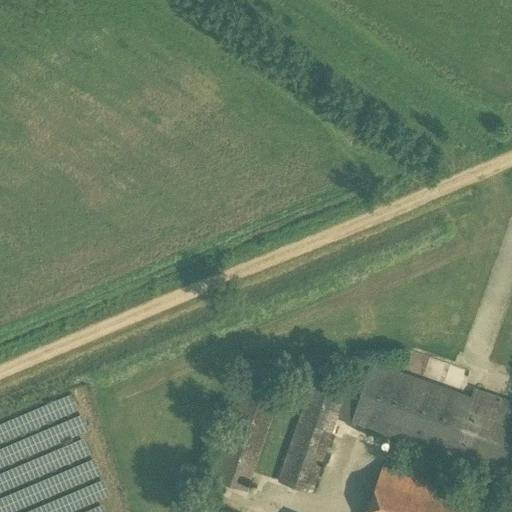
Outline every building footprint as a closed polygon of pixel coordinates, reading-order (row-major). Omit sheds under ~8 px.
[(511,219),(511,206),(495,201),(491,213),(511,219)] [(472,397),(372,362),(361,396),(312,379),(278,481),(310,493),(337,418),(448,457),(447,467),(505,487),(511,466),(511,401),(475,388),(472,397)] [(101,392),(110,414),(144,400),(140,389),(162,380),(157,368),(101,392)] [(247,492),(282,388),(247,376),(213,479),(247,492)] [(427,481),(384,465),(366,511),(464,511),(466,509),(432,496),(437,482),(427,479),(427,481)] [(155,511),(151,491),(140,493),(144,510),(134,511),(155,511)]
